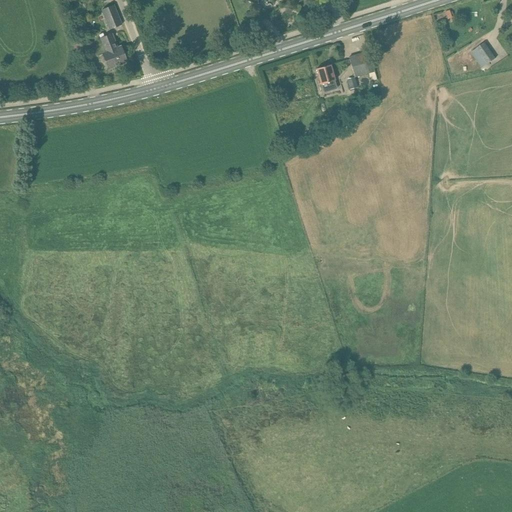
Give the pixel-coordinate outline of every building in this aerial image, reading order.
[(122,25),(114,5),(102,10),(109,30),(122,25)] [(106,36),(118,65),(127,61),(121,46),(118,47),(113,34),(106,36)] [(118,65),(106,36),(104,37),(101,39),(106,52),(103,54),(109,69),(118,65)] [(496,59),(485,43),(477,48),(488,65),(496,59)] [(369,52),(349,57),(355,76),(374,70),(369,52)] [(335,81),(331,65),(317,69),(321,84),(335,81)] [(357,87),(355,78),(348,79),(351,89),(357,87)]
